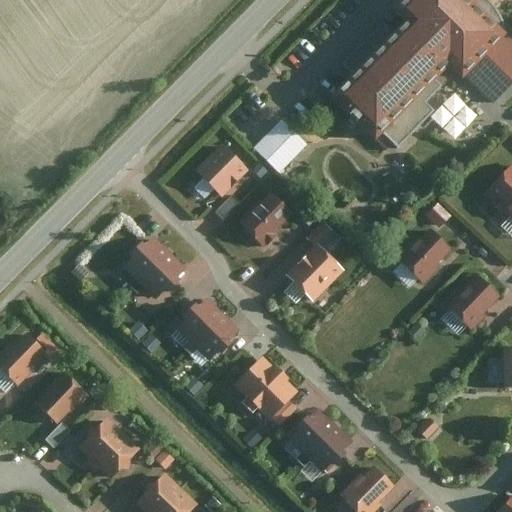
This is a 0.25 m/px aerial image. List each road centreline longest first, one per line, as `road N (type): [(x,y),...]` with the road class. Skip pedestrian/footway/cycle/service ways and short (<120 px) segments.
road 1 (residential): [(113,161),(427,487),(469,504),(511,463)]
road 2 (residential): [(274,0),(113,161)]
road 3 (residential): [(113,161),(0,278)]
